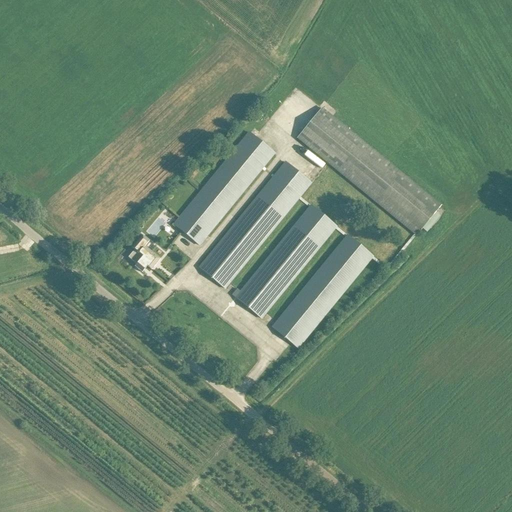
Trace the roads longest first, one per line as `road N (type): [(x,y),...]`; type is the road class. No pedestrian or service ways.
road 1 (unclassified): [(284,441),(0,208)]
road 2 (unknown): [(234,399),(271,356),(270,346),(197,274),(169,280),(134,318)]
